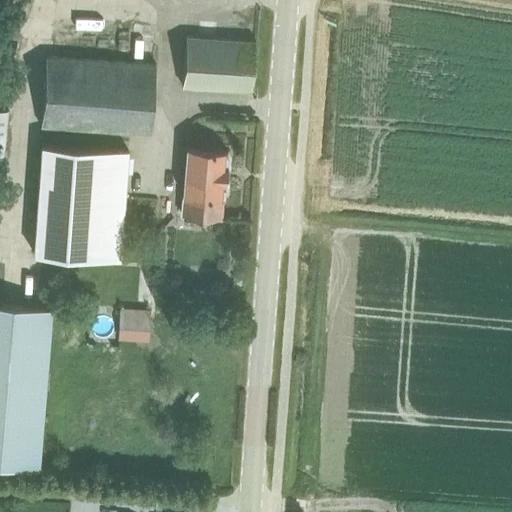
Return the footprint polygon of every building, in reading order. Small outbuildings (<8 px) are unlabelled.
[(23,0),(0,0),(0,36),(22,38),(23,0)] [(254,40),(186,35),(182,84),(250,89),(254,40)] [(40,122),(98,126),(149,130),(154,65),(45,57),(40,122)] [(128,149),(41,143),(33,253),(120,260),(128,149)] [(182,213),(220,216),(222,197),(223,197),(224,192),(226,193),(227,180),(225,180),(226,166),(229,166),(230,154),(227,154),(227,150),(187,146),(182,213)] [(0,302),(0,462),(39,465),(52,307),(0,302)] [(120,306),(118,337),(148,339),(150,308),(120,306)]
